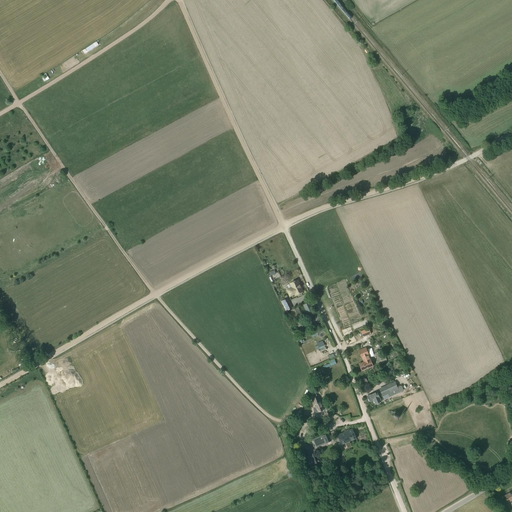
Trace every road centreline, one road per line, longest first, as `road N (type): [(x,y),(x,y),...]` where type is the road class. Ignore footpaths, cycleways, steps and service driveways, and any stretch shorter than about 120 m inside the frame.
road 1 (track): [(153,294),(0,75)]
road 2 (track): [(275,211),(177,0)]
road 3 (track): [(169,0),(0,114)]
road 4 (track): [(153,294),(0,383)]
road 5 (track): [(282,226),(447,167)]
road 6 (unclassified): [(350,374),(284,229)]
road 7 (track): [(282,226),(153,294)]
